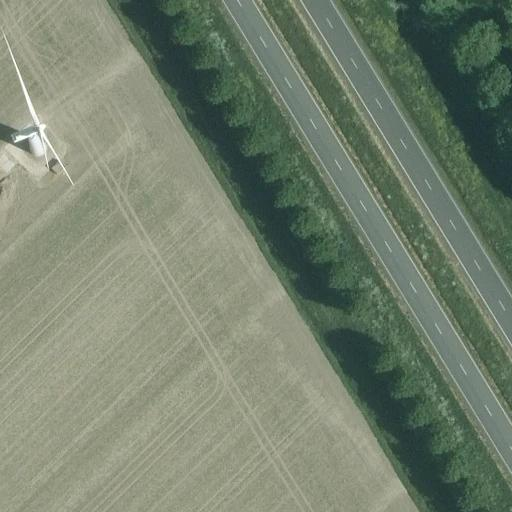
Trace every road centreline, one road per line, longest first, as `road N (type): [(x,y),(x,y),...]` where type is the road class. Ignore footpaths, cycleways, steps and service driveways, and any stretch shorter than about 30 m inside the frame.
road 1 (trunk): [(236,0),(511,451)]
road 2 (trunk): [(511,323),(314,0)]
